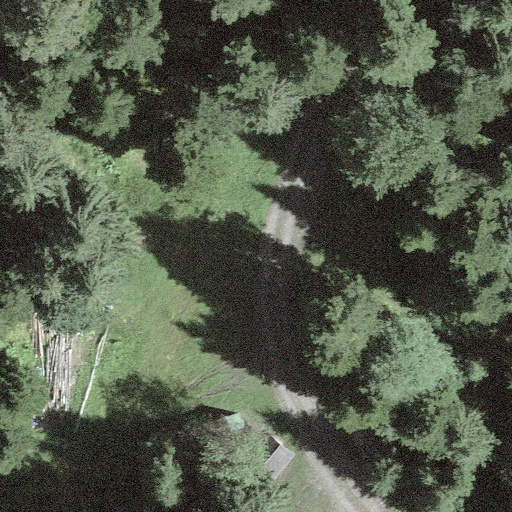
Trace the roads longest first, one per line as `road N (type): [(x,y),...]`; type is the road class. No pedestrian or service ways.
road 1 (track): [(366,0),(289,196),(276,260),(278,340),(290,383),(365,511)]
road 2 (track): [(289,196),(448,325),(511,342)]
